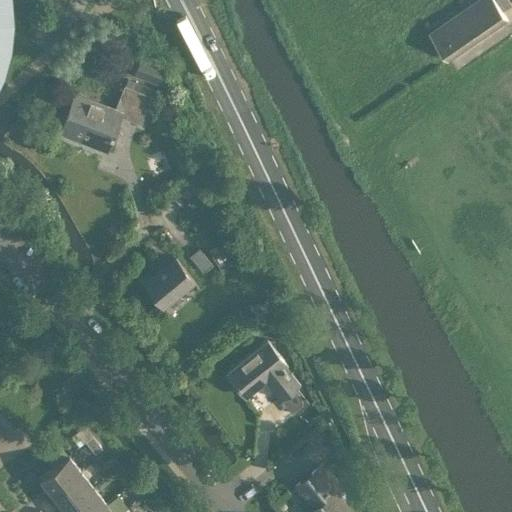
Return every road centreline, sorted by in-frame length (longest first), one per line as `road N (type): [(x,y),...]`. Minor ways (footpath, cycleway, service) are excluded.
road 1 (primary): [(433,511),(189,0)]
road 2 (residential): [(234,511),(0,244)]
